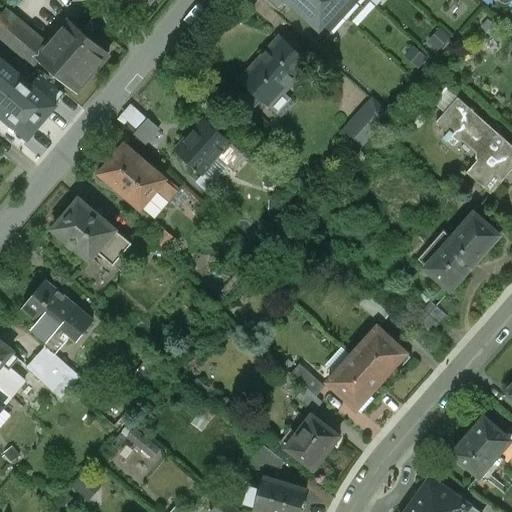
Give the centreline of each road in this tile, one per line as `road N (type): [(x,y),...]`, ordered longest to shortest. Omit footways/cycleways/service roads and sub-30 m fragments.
road 1 (residential): [(348,511),(414,418),(511,311)]
road 2 (residential): [(0,229),(150,53)]
